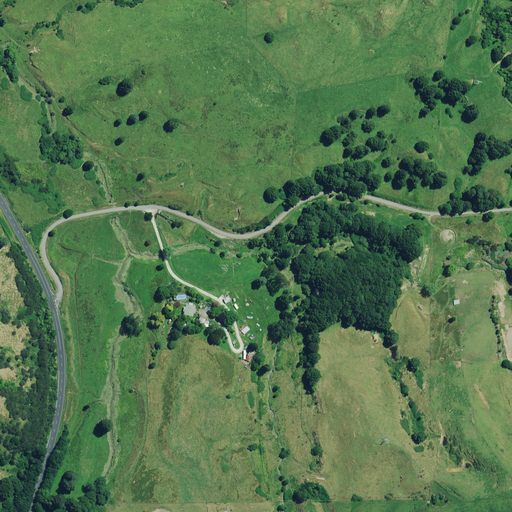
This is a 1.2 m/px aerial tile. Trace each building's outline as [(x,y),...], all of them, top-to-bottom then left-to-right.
[(230,301),(228,297),(229,297),(228,294),(226,295),(222,298),(226,304),(230,301)] [(183,306),(182,312),(183,312),(183,315),(192,317),(193,314),(195,314),(196,309),(194,309),(194,306),(192,306),(192,304),(188,303),(188,305),(185,305),(184,307),(183,306)] [(209,322),(205,321),(205,319),(199,318),(197,323),(204,325),(203,327),(207,328),(209,322)] [(245,328),(242,325),(238,329),(244,335),(250,330),(247,326),(245,328)] [(253,353),(248,351),(243,364),(248,366),(253,353)]
